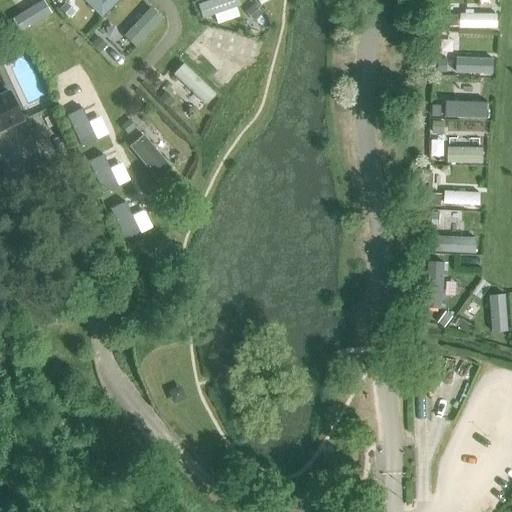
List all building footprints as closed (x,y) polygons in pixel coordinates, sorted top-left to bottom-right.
[(45,0),(38,0),(12,16),(21,30),(52,11),(45,0)] [(86,0),(102,15),(117,0),(86,0)] [(215,12),(218,21),(242,13),(238,0),(199,0),(198,1),(203,16),(215,12)] [(153,4),(125,33),(136,44),(164,16),(153,4)] [(253,4),(246,10),(254,19),(261,14),(253,4)] [(64,5),(59,10),(69,19),(73,13),(64,5)] [(462,11),(462,26),(499,26),(499,11),(462,11)] [(445,15),(445,25),(457,25),(458,15),(445,15)] [(251,39),(236,55),(208,28),(193,43),(228,77),(258,46),(251,39)] [(97,39),(92,44),(100,52),(105,47),(97,39)] [(495,72),(496,56),(455,55),(455,71),(495,72)] [(437,59),(437,72),(445,72),(446,59),(437,59)] [(205,104),(217,91),(184,60),(173,72),(205,104)] [(0,129),(21,119),(8,91),(0,95),(0,129)] [(165,94),(160,100),(168,108),(173,102),(165,94)] [(488,118),(489,99),(448,97),(447,116),(488,118)] [(432,105),(431,116),(441,117),(441,105),(432,105)] [(83,106),(69,112),(82,143),(109,132),(101,113),(88,119),(83,106)] [(128,121),(121,127),(128,136),(136,129),(128,121)] [(433,122),(433,134),(442,134),(443,122),(433,122)] [(486,145),(449,145),(448,162),(485,162),(486,145)] [(89,158),(103,190),(130,178),(122,160),(110,165),(104,152),(89,158)] [(481,204),(482,190),(446,188),(445,202),(481,204)] [(123,237),(152,227),(146,208),(131,212),(127,200),(112,205),(123,237)] [(431,213),(430,226),(438,226),(439,213),(431,213)] [(437,249),(477,251),(477,234),(438,232),(437,249)] [(426,306),(444,307),(446,260),(428,259),(426,306)] [(492,292),(491,330),(508,330),(509,293),(492,292)] [(445,312),(437,323),(444,328),(452,317),(445,312)] [(461,320),(457,327),(467,334),(472,327),(461,320)]
